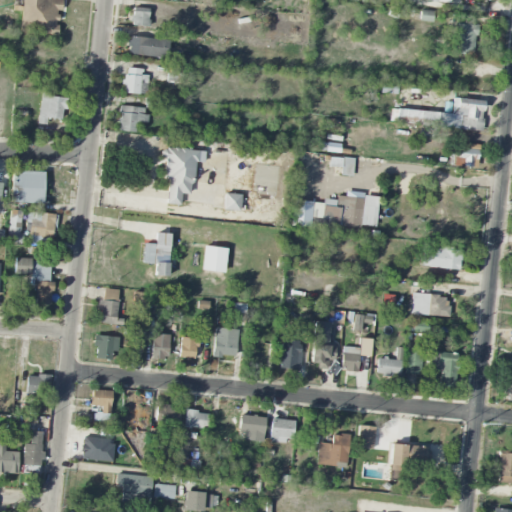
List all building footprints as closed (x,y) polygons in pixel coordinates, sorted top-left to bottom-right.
[(22,0),(21,32),(56,34),(58,10),(61,10),(62,0),(22,0)] [(148,26),(149,8),(133,8),(132,26),(148,26)] [(433,13),(421,10),(419,20),(431,23),(433,13)] [(475,25),(454,25),(454,54),(475,54),(475,25)] [(130,36),(168,40),(166,60),(128,55),(130,36)] [(142,75),(142,70),(126,67),(123,92),(145,95),(148,76),(142,75)] [(38,123),(45,124),(46,118),(61,120),(62,109),(67,109),(68,97),(40,95),(38,123)] [(481,130),(483,101),(452,98),(451,114),(390,109),(389,123),(481,130)] [(135,132),(136,122),(145,123),(146,108),(120,106),(118,131),(135,132)] [(460,167),(477,167),(478,144),(461,144),(460,167)] [(166,204),(179,206),(180,194),(190,195),(193,162),(203,163),(204,151),(165,148),(162,179),(168,180),(166,204)] [(341,168),(340,176),(352,176),(353,158),(329,157),(328,167),(341,168)] [(44,172),(12,171),(11,202),(42,204),(44,172)] [(239,211),(240,195),(223,194),(222,210),(239,211)] [(290,226),(323,229),(324,223),(374,228),(377,198),(336,195),(336,200),(323,199),(322,203),(292,201),(290,226)] [(20,241),(21,211),(10,210),(9,240),(20,241)] [(52,214),(28,213),(27,244),(51,245),(52,214)] [(142,244),(142,263),(155,264),(154,276),(167,277),(168,234),(155,233),(154,244),(142,244)] [(225,248),(202,247),(201,271),(224,272),(225,248)] [(429,268),(459,269),(460,250),(429,249),(429,268)] [(13,273),(30,274),(31,259),(14,258),(13,273)] [(49,283),(49,262),(31,262),(30,282),(36,283),(35,304),(50,305),(51,283),(49,283)] [(121,325),(122,319),(115,318),(118,290),(103,289),(102,300),(98,300),(97,310),(100,310),(99,323),(121,325)] [(410,315),(447,316),(448,295),(410,294),(410,315)] [(209,302),(199,300),(197,308),(207,311),(209,302)] [(353,323),(371,324),(371,316),(353,315),(353,323)] [(330,323),(313,321),(310,363),(317,364),(317,369),(327,370),(328,360),(333,361),(335,343),(328,342),(330,323)] [(427,330),(426,321),(412,322),(413,331),(427,330)] [(212,356),(235,357),(236,329),(213,328),(212,356)] [(131,347),(143,347),(144,331),(131,331),(131,347)] [(168,358),(169,335),(151,334),(150,358),(168,358)] [(95,359),(111,360),(111,352),(117,352),(118,337),(93,336),(92,348),(96,348),(95,359)] [(197,339),(179,338),(178,358),(196,359),(197,339)] [(299,369),(300,341),(281,340),(281,354),(276,354),(275,368),(299,369)] [(357,372),(358,348),(342,347),(341,372),(357,372)] [(404,374),(420,374),(421,350),(405,349),(404,374)] [(429,370),(440,372),(438,388),(455,389),(458,354),(431,352),(429,370)] [(377,359),(376,376),(400,376),(401,360),(377,359)] [(49,376),(26,375),(25,394),(49,395),(49,376)] [(111,392),(92,389),(90,406),(101,407),(100,413),(108,414),(111,392)] [(178,422),(179,406),(157,405),(156,421),(178,422)] [(206,428),(207,412),(184,411),(183,427),(206,428)] [(262,442),(265,418),(242,415),(239,440),(262,442)] [(270,441),(293,442),(294,420),(270,419),(270,441)] [(374,426),(358,426),(357,449),(372,449),(374,426)] [(42,432),(30,432),(30,444),(23,444),(23,466),(41,466),(42,432)] [(316,465),(334,467),(335,462),(346,463),(349,435),(332,434),(331,444),(318,443),(316,465)] [(80,459),(110,463),(113,440),(82,436),(80,459)] [(0,472),(17,473),(18,452),(4,452),(4,443),(0,443),(0,472)] [(388,480),(403,482),(403,477),(414,478),(415,464),(427,465),(429,447),(391,444),(388,480)] [(511,453),(498,454),(498,483),(511,483),(511,453)] [(185,467),(198,469),(199,462),(186,460),(185,467)] [(115,487),(121,487),(120,498),(149,501),(151,477),(116,474),(115,487)] [(174,486),(153,485),(153,498),(174,499),(174,486)] [(203,511),(203,508),(211,508),(212,493),(183,492),(183,511),(203,511)]
